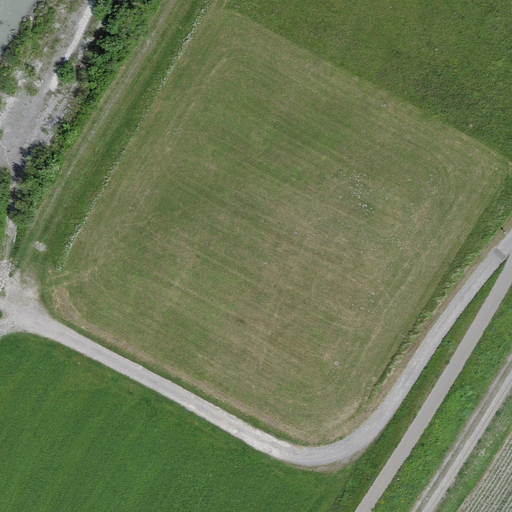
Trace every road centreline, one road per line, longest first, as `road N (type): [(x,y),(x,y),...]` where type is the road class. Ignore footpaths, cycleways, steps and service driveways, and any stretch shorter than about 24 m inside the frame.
road 1 (track): [(511,246),(371,435),(342,452),(310,456),(278,447),(20,307)]
road 2 (track): [(366,511),(511,279)]
road 3 (track): [(511,357),(415,511)]
